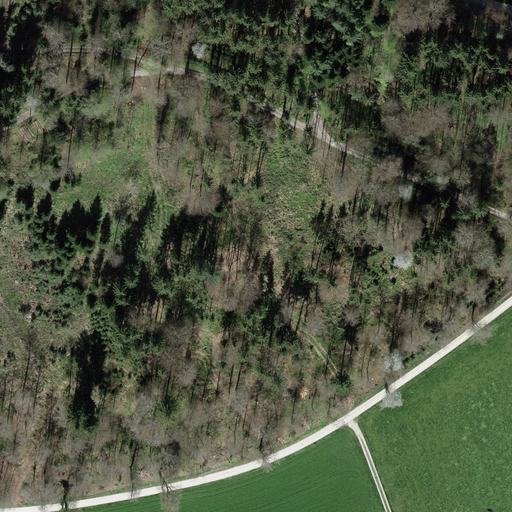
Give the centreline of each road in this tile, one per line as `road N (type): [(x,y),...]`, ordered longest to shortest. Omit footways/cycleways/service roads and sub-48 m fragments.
road 1 (track): [(511,221),(169,65),(89,48),(0,45)]
road 2 (unclassified): [(43,511),(185,487),(283,458),(348,421)]
road 3 (unclassified): [(348,421),(511,302)]
road 4 (track): [(169,65),(83,82),(0,131)]
road 5 (track): [(320,128),(295,52),(289,0)]
